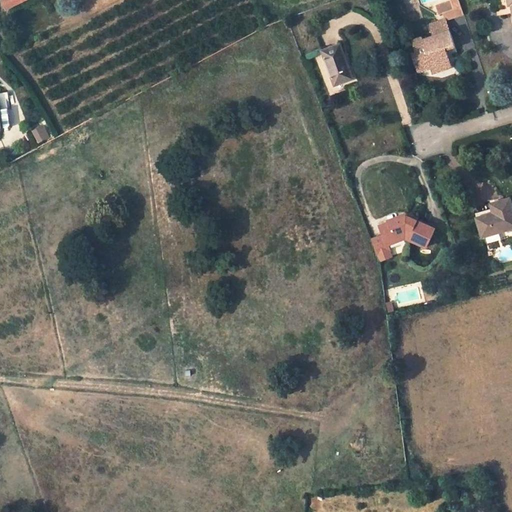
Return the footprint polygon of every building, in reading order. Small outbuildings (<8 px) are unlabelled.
[(463,14),(458,0),(449,0),(450,2),(453,10),(455,16),(463,14)] [(443,13),(453,10),(450,2),(435,7),(438,15),(443,13)] [(455,16),(453,10),(443,13),(445,19),(455,16)] [(454,47),(445,19),(428,25),(432,36),(422,39),(422,38),(411,41),(415,53),(411,54),(415,66),(427,62),(430,69),(431,74),(448,69),(444,58),(448,57),(446,50),(454,47)] [(339,45),(322,51),(333,85),(351,79),(339,45)] [(417,73),(430,69),(427,62),(415,66),(417,73)] [(39,142),(49,137),(43,125),(32,131),(39,142)] [(511,228),(511,208),(509,199),(494,203),(497,212),(493,213),(476,218),(482,237),(511,228)] [(475,213),(476,218),(493,213),(491,209),(475,213)] [(386,245),(404,238),(425,247),(433,229),(405,216),(378,226),(382,236),(370,240),(376,255),(388,250),(386,245)]
